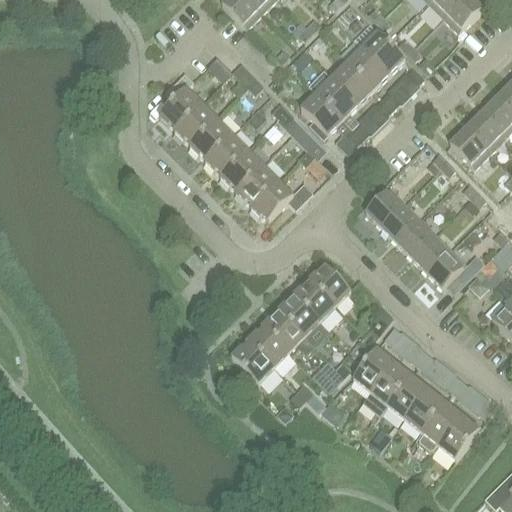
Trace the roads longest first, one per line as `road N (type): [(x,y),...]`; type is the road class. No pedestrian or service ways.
road 1 (residential): [(316,227),(415,116),(440,105),(511,36)]
road 2 (residential): [(511,400),(316,227)]
road 3 (residential): [(228,252),(137,163),(129,148),(129,72)]
road 4 (unclassified): [(273,81),(247,58),(235,65),(203,33),(165,72),(129,72)]
road 5 (tertiary): [(103,511),(0,398)]
